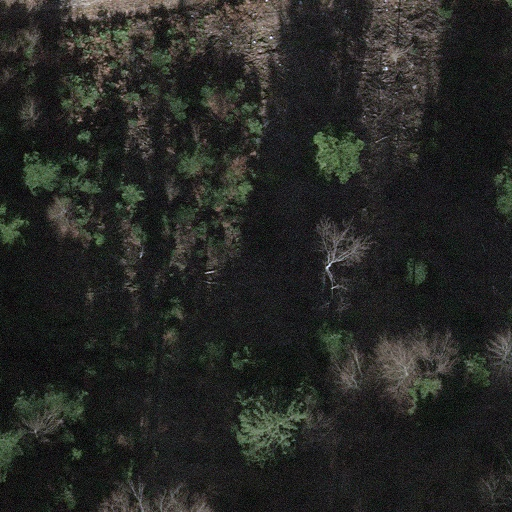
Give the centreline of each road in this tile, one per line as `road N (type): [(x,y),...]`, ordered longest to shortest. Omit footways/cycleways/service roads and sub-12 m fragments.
road 1 (track): [(304,511),(393,451),(511,419)]
road 2 (track): [(0,17),(134,0)]
